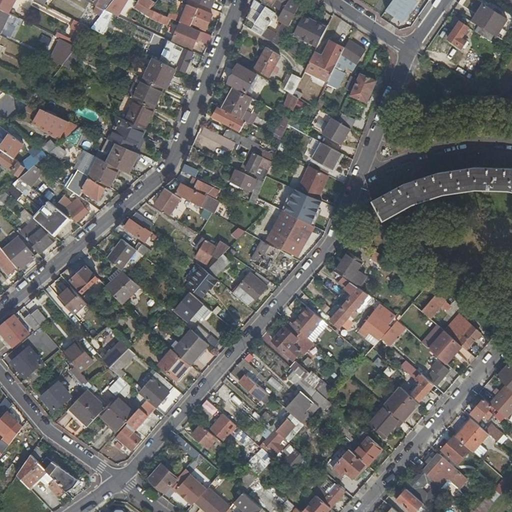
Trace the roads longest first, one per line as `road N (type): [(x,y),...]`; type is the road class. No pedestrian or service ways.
road 1 (residential): [(118,481),(331,242),(410,52)]
road 2 (residential): [(241,0),(168,168),(0,311)]
road 3 (residential): [(500,351),(357,511)]
road 4 (residential): [(118,481),(45,430),(0,373)]
